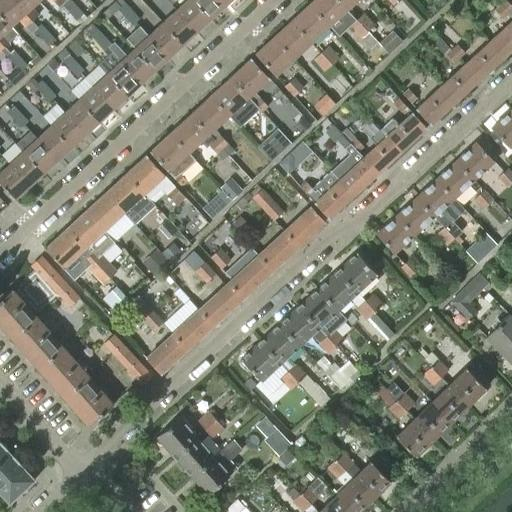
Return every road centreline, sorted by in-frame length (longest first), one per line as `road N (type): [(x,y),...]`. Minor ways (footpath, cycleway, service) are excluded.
road 1 (residential): [(511,70),(85,477)]
road 2 (residential): [(285,0),(0,268)]
road 3 (residential): [(408,511),(511,409)]
road 4 (residential): [(85,477),(0,382)]
